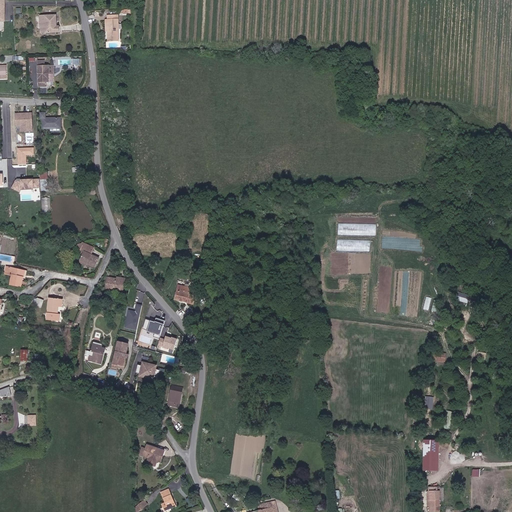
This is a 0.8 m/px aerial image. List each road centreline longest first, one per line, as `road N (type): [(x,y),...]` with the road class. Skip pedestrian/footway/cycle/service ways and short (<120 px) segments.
road 1 (tertiary): [(121,240),(203,356),(194,464)]
road 2 (unclassified): [(194,464),(149,406),(107,384),(56,373),(0,385)]
road 3 (tertiary): [(96,87),(101,183),(121,240)]
